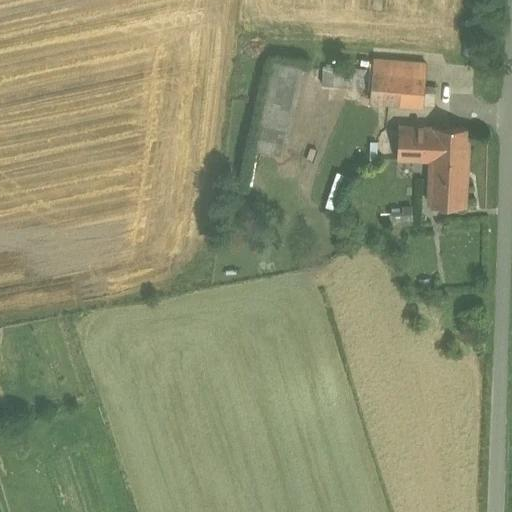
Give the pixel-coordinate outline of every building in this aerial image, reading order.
[(279,154),(297,62),(260,54),(234,184),(244,186),(251,149),(279,154)] [(426,63),(385,59),(384,72),(425,75),(426,63)] [(384,72),(372,71),(370,100),(423,104),(424,92),(425,75),(384,72)] [(435,92),(424,92),(423,104),(434,105),(435,92)] [(433,126),(399,124),(397,158),(432,160),(433,126)] [(468,127),(433,126),(432,160),(430,203),(464,204),(468,127)] [(407,218),(407,209),(388,210),(388,220),(407,218)]
